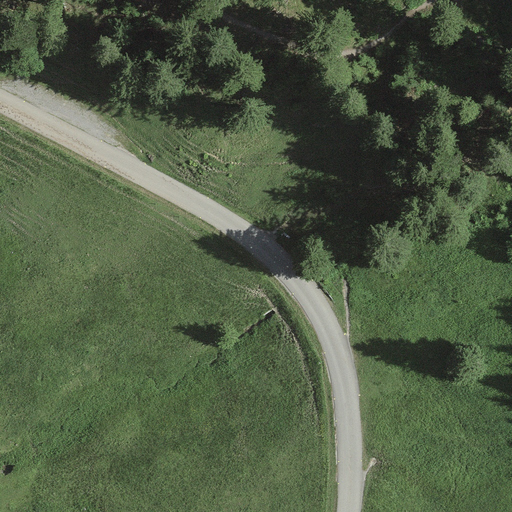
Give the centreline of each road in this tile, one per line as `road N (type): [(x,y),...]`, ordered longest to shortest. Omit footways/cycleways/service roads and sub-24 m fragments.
road 1 (track): [(0,100),(219,218),(278,259)]
road 2 (track): [(278,259),(322,314),(336,349),(349,511)]
